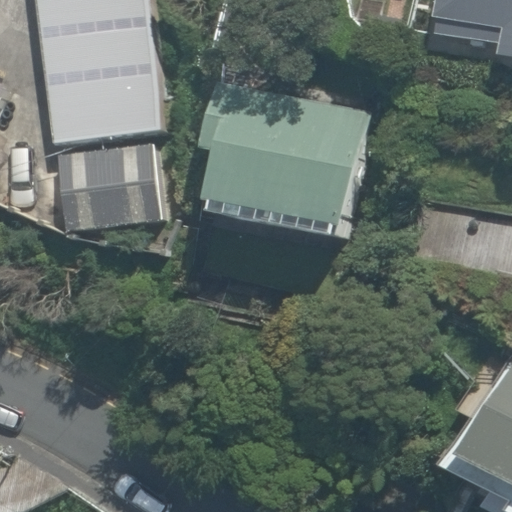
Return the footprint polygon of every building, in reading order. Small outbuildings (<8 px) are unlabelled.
[(36,0),(63,238),(174,226),(148,0),(36,0)] [(511,0),(439,0),(434,46),(504,55),(502,72),(511,72),(511,0)] [(0,92),(0,119),(9,99),(0,92)] [(366,121),(232,101),(212,240),(346,259),(366,121)] [(511,382),(460,478),(511,506),(511,382)]
